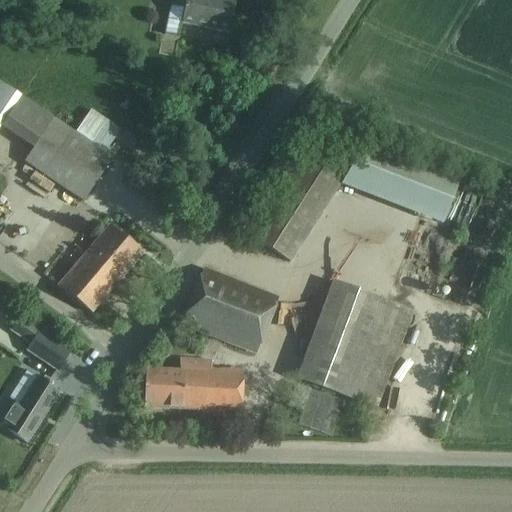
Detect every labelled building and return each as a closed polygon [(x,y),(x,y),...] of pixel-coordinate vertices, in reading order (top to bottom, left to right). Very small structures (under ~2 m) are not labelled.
[(172,0),(164,38),(179,40),(182,26),(229,35),(236,0),(172,0)] [(0,129),(21,98),(0,83),(0,129)] [(92,112),(76,136),(54,121),(25,164),(83,203),(112,160),(105,155),(120,132),(92,112)] [(244,235),(289,264),(354,162),(309,134),(244,235)] [(365,143),(349,190),(445,227),(462,180),(365,143)] [(168,198),(134,174),(126,185),(160,209),(168,198)] [(144,254),(111,228),(58,289),(92,315),(144,254)] [(278,301),(204,271),(182,326),(256,356),(278,301)] [(413,313),(337,285),(300,383),(376,411),(413,313)] [(433,320),(433,329),(452,330),(452,321),(433,320)] [(11,333),(31,346),(26,353),(58,373),(70,353),(19,321),(11,333)] [(211,372),(211,362),(180,361),(179,373),(146,372),(144,409),(197,412),(197,416),(241,418),(243,373),(211,372)] [(50,382),(44,379),(42,382),(38,380),(20,408),(15,405),(1,429),(26,445),(59,393),(51,388),(52,386),(49,384),(50,382)]
